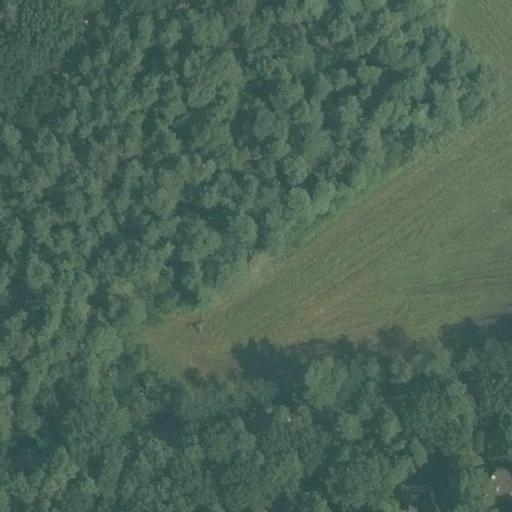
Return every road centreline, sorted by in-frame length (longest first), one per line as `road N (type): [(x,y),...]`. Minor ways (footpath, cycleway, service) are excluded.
road 1 (track): [(0,468),(511,384)]
road 2 (track): [(0,116),(122,0)]
